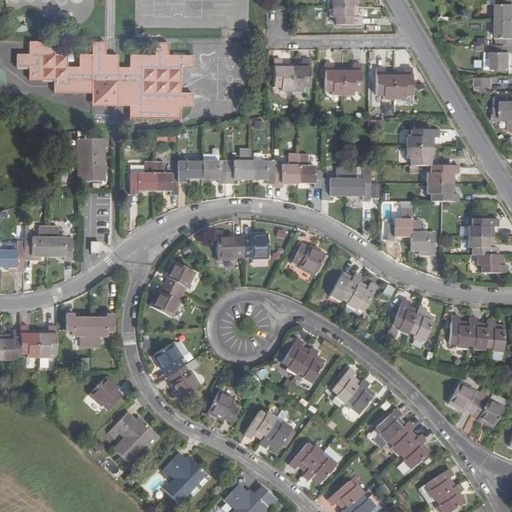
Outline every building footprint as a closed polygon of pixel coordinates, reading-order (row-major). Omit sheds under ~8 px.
[(511,0),(496,0),(497,21),(511,20),(511,0)] [(361,17),(356,17),(356,7),(331,7),(331,18),(334,18),(334,25),(361,26),(361,17)] [(511,20),(497,21),(497,46),(511,45),(511,20)] [(118,68),(118,56),(105,56),(92,56),(79,56),(79,68),(67,68),(67,56),(54,56),(54,43),(29,43),(29,56),(17,56),(16,68),(29,68),(29,81),(54,81),(54,93),(92,94),(92,106),(130,106),(130,119),(153,119),(180,119),(180,107),(192,107),(193,94),(180,94),(180,69),(193,69),(193,56),(168,56),(168,44),(155,44),(155,56),(130,56),(130,68),(118,68)] [(105,44),(92,44),(92,56),(105,56),(105,44)] [(510,53),(511,52),(511,45),(497,46),(492,46),(492,59),(492,69),(510,69),(510,53)] [(280,87),(280,91),(291,91),(291,65),(281,64),(281,60),(273,60),(273,87),(280,87)] [(301,60),(301,65),(291,65),(291,91),(301,91),(301,88),(309,88),(309,60),(301,60)] [(331,91),(332,95),(342,95),(342,69),(333,69),(333,65),(324,64),(324,68),(324,78),(324,91),(331,91)] [(352,65),(353,70),(342,69),(342,95),(352,95),(352,92),(360,92),(361,65),(352,65)] [(383,96),(383,100),(394,100),(394,74),(383,73),(383,69),(375,69),(375,96),(383,96)] [(403,69),(403,73),(394,74),(394,100),(404,99),(404,96),(411,96),(411,69),(403,69)] [(491,78),(476,78),(476,86),(491,86),(491,78)] [(280,87),(273,87),(273,95),(280,95),(280,98),(289,99),(289,91),(280,91),(280,87)] [(511,102),(502,102),(502,98),(494,98),(494,114),(493,114),(493,121),(501,121),(501,114),(503,114),(503,120),(509,120),(508,131),(511,130),(511,102)] [(394,116),(394,101),(383,101),(382,116),(394,116)] [(438,138),(438,130),(430,130),(410,130),(410,138),(406,138),(406,148),(433,148),(433,138),(438,138)] [(105,140),(76,140),(77,182),(105,182),(105,140)] [(410,159),(410,166),(430,166),(438,166),(438,159),(433,159),(433,148),(406,148),(407,159),(410,159)] [(239,162),(226,162),(225,184),(233,184),(233,180),(250,180),(250,162),(251,151),(239,150),(239,162)] [(280,167),(280,165),(274,165),(273,184),(273,188),(281,188),(281,184),(297,184),(298,155),(288,155),(288,166),(280,167)] [(314,185),(314,188),(321,189),(321,183),(321,172),(315,171),(315,167),(308,166),(308,155),(298,155),(297,184),(314,185)] [(136,192),(154,192),(154,163),(144,162),(144,166),(129,166),(129,196),(136,196),(136,192)] [(202,162),(178,162),(178,174),(177,183),(185,184),(185,180),(201,180),(202,162)] [(225,184),(226,162),(218,162),(202,162),(201,180),(218,180),(218,184),(225,184)] [(266,184),(273,184),(274,165),(274,162),(250,162),(250,180),(266,180),(266,184)] [(164,174),(164,163),(154,163),(154,192),(170,192),(170,196),(177,196),(177,183),(178,174),(164,174)] [(458,174),(458,166),(438,166),(430,166),(430,173),(426,174),(426,185),(453,184),(453,174),(458,174)] [(329,201),(329,197),(345,197),(346,168),(336,168),(335,179),(329,179),(329,183),(321,183),(321,189),(321,201),(329,201)] [(355,168),(347,168),(346,168),(345,197),(362,197),(362,201),(370,201),(370,177),(362,177),(362,179),(355,179),(355,168)] [(453,194),(453,184),(426,185),(427,195),(430,195),(431,203),(441,203),(458,202),(458,194),(453,194)] [(394,241),(393,237),(410,238),(411,223),(410,209),(401,209),(401,220),(393,220),(393,225),(386,225),(386,241),(394,241)] [(497,228),(497,220),(472,220),(472,227),(468,227),(468,237),(468,238),(493,238),(493,227),(497,228)] [(420,234),(420,223),(411,223),(410,238),(410,251),(427,251),(427,255),(435,255),(435,239),(428,239),(428,234),(420,234)] [(30,257),(46,257),(47,227),(38,228),(38,239),(31,239),(31,236),(24,236),(23,256),(24,261),(31,261),(30,257)] [(58,239),(58,228),(47,227),(46,257),(65,257),(65,261),(72,261),(72,239),(58,239)] [(468,237),(468,227),(460,227),(460,237),(468,237)] [(249,235),(249,236),(242,236),(243,258),(252,258),(252,259),(268,258),(267,235),(249,235)] [(235,236),(215,237),(216,260),(234,260),(234,258),(243,258),(242,236),(236,236),(235,236)] [(472,248),(472,255),(477,256),(497,255),(498,248),(493,248),(493,238),(468,238),(468,248),(472,248)] [(16,252),(0,251),(0,269),(16,269),(16,273),(23,273),(24,261),(23,256),(24,243),(17,243),(16,252)] [(100,254),(100,243),(89,243),(89,254),(100,254)] [(192,253),(186,243),(180,247),(187,257),(192,253)] [(314,251),(301,244),(291,264),(298,267),(297,268),(313,276),(324,255),(315,250),(314,251)] [(502,266),(502,255),(497,255),(477,256),(478,266),(481,266),(481,273),(506,274),(506,266),(502,266)] [(169,272),(170,273),(163,286),(182,295),(185,288),(186,289),(195,273),(174,262),(169,272)] [(341,299),(347,303),(358,283),(361,279),(354,274),(352,279),(343,274),(330,297),(339,302),(341,299)] [(370,283),(368,287),(358,283),(347,303),(346,305),(355,310),(357,308),(363,311),(377,287),(370,283)] [(179,302),(178,302),(182,295),(163,286),(157,299),(154,298),(150,307),(171,318),(179,302)] [(416,315),(415,315),(416,311),(408,307),(410,303),(402,299),(391,325),(398,329),(397,331),(407,335),(408,332),(416,315)] [(426,310),(418,306),(416,311),(415,315),(416,315),(408,332),(414,335),(413,338),(423,342),(434,319),(425,314),(426,310)] [(74,319),(74,316),(66,316),(66,332),(73,332),(72,337),(80,337),(80,348),(90,348),(90,320),(74,319)] [(105,316),(105,320),(90,320),(90,348),(99,348),(99,337),(107,337),(107,333),(114,333),(114,316),(105,316)] [(466,349),(466,346),(468,323),(459,322),(459,318),(451,317),(448,344),(456,345),(455,348),(466,349)] [(483,351),(484,348),(486,325),(477,324),(477,320),(469,318),(468,323),(466,346),(473,347),(473,350),(483,351)] [(487,320),(486,325),(484,348),(491,349),(491,352),(502,353),(505,327),(495,326),(495,321),(487,320)] [(27,359),(38,359),(38,332),(28,331),(28,327),(20,327),(20,331),(20,355),(27,355),(27,359)] [(48,327),(48,332),(38,332),(38,359),(48,359),(48,355),(56,355),(56,327),(48,327)] [(20,358),(20,355),(20,331),(12,331),(13,336),(2,335),(2,362),(13,362),(13,358),(20,358)] [(303,344),(296,339),(281,363),(287,367),(286,370),(295,375),(296,373),(309,353),(300,348),(303,344)] [(157,365),(159,364),(167,377),(185,366),(181,360),(182,359),(172,344),(152,357),(157,365)] [(318,353),(311,349),(309,353),(296,373),(303,377),(302,379),(311,385),(324,362),(315,357),(318,353)] [(502,353),(491,352),(490,364),(501,365),(502,353)] [(49,370),(49,359),(40,359),(40,369),(49,370)] [(189,370),(198,368),(196,361),(187,363),(189,370)] [(185,366),(167,377),(175,390),(173,391),(179,400),(199,387),(190,373),(189,373),(185,366)] [(344,404),(345,402),(360,384),(352,377),(355,374),(349,369),(331,391),(337,395),(335,397),(344,404)] [(114,385),(106,377),(89,395),(101,407),(103,406),(109,411),(123,396),(112,386),(114,385)] [(369,385),(363,380),(360,384),(345,402),(351,406),(349,408),(357,415),(374,395),(366,389),(369,385)] [(457,409),(458,407),(472,415),(483,395),(460,383),(448,403),(457,409)] [(234,400),(219,392),(207,413),(216,418),(217,416),(231,423),(239,409),(231,405),(234,400)] [(504,407),(507,401),(494,394),(491,399),(504,407)] [(493,429),(505,408),(483,395),(472,415),(484,421),(483,423),(493,429)] [(402,415),(396,409),(376,428),(380,433),(378,435),(386,443),(388,441),(405,426),(398,418),(402,415)] [(264,438),(275,421),(276,419),(266,413),(265,415),(259,411),(244,435),(251,440),(253,436),(261,440),(263,437),(264,438)] [(281,411),(275,421),(280,424),(287,414),(281,411)] [(145,429),(128,413),(113,429),(122,438),(113,448),(130,464),(145,448),(147,450),(158,437),(147,427),(145,429)] [(469,433),(476,419),(470,416),(463,430),(469,433)] [(281,423),(280,424),(275,421),(264,438),(263,437),(261,440),(259,445),(266,449),(268,445),(277,450),(280,446),(290,430),(291,428),(281,423)] [(398,456),(400,455),(417,439),(410,431),(414,428),(409,422),(405,426),(388,441),(392,446),(391,448),(398,456)] [(296,434),(290,430),(280,446),(286,450),(296,434)] [(426,441),(420,435),(417,439),(400,455),(404,460),(403,461),(410,470),(429,452),(422,444),(426,441)] [(101,442),(93,445),(96,453),(104,450),(101,442)] [(312,448),(307,444),(288,465),(295,470),(298,467),(306,472),(321,455),(322,454),(314,446),(312,448)] [(322,454),(321,455),(326,460),(328,458),(336,465),(342,458),(328,447),(322,454)] [(196,470),(180,454),(164,470),(174,479),(164,489),(180,505),(197,488),(199,490),(210,479),(198,467),(196,470)] [(326,460),(321,455),(306,472),(302,476),(309,482),(312,478),(320,484),(335,466),(336,465),(328,458),(326,460)] [(429,491),(427,492),(433,501),(435,500),(455,487),(449,479),(454,476),(449,469),(425,484),(429,491)] [(337,503),(343,510),(361,495),(363,494),(355,485),(353,487),(348,482),(327,500),(333,506),(337,503)] [(428,505),(433,501),(427,492),(429,491),(425,484),(417,489),(428,505)] [(463,491),(459,484),(455,487),(435,500),(439,505),(437,507),(440,511),(450,511),(455,509),(465,502),(459,493),(463,491)] [(256,501),(239,486),(225,500),(235,510),(233,511),(268,511),(269,511),(258,500),(256,501)] [(367,499),(365,501),(361,495),(343,510),(340,511),(368,511),(374,507),(367,499)]
